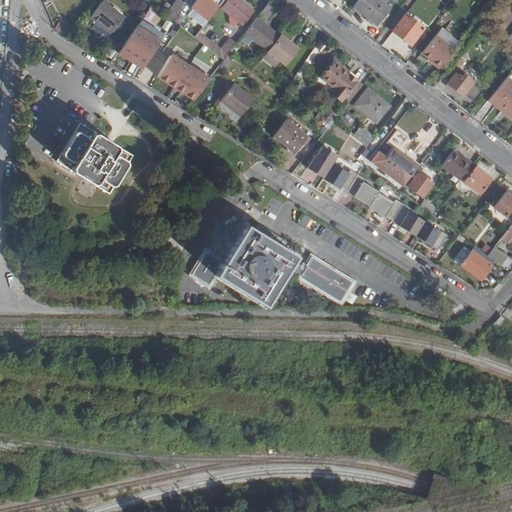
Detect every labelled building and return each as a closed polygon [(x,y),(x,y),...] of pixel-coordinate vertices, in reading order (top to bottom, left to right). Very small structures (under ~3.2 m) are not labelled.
[(232,0),(224,10),(232,16),(233,24),(237,27),(241,23),(245,26),(257,9),(245,0),(232,0)] [(378,0),(363,0),(356,9),(380,28),(393,11),(378,0)] [(105,1),(91,19),(112,35),(126,18),(105,1)] [(181,1),(169,16),(188,32),(192,27),(179,16),(187,6),(181,1)] [(275,11),(268,6),(260,17),(267,22),(275,11)] [(409,15),(395,32),(414,46),(427,28),(409,15)] [(144,18),(119,53),(137,64),(139,61),(143,63),(148,55),(151,57),(166,32),(144,18)] [(280,38),(257,19),(245,36),(267,54),(280,38)] [(209,33),(214,25),(207,21),(203,30),(209,33)] [(60,24),(57,29),(68,36),(72,31),(60,24)] [(223,31),(214,42),(210,47),(225,59),(229,56),(238,43),(223,31)] [(201,32),(197,38),(204,44),(210,47),(214,42),(201,32)] [(299,51),(281,37),(280,38),(267,54),(263,59),(274,69),(279,63),(285,68),(299,51)] [(433,65),(440,70),(455,51),(437,38),(424,55),(429,58),(434,63),(433,65)] [(473,101),(484,88),(467,75),(468,73),(463,69),(467,63),(465,62),(468,58),(464,54),(452,68),(458,72),(449,84),(465,96),(467,96),(473,101)] [(139,61),(137,64),(144,69),(151,57),(148,55),(143,63),(139,61)] [(157,77),(174,88),(175,86),(181,89),(180,91),(193,100),(209,80),(200,74),(200,73),(182,62),(182,63),(170,56),(157,77)] [(336,64),(320,83),(342,102),(358,82),(336,64)] [(507,112),(511,116),(511,84),(508,82),(491,103),(504,114),(507,112)] [(252,100),(233,85),(226,94),(223,92),(213,105),(234,122),(252,100)] [(367,88),(354,106),(375,122),(388,105),(367,88)] [(319,114),(316,118),(323,124),(327,120),(332,124),(339,115),(329,108),(322,117),(319,114)] [(511,123),(511,116),(507,112),(504,114),(503,116),(511,123)] [(287,121),(275,138),(296,155),(303,146),(306,148),(312,140),(309,138),(287,121)] [(79,123),(56,160),(108,193),(132,155),(79,123)] [(359,125),(350,136),(359,142),(365,147),(374,136),(359,125)] [(315,155),(307,168),(323,178),(322,179),(338,189),(339,187),(354,196),(361,201),(361,202),(369,206),(368,207),(376,212),(377,211),(399,225),(399,226),(430,245),(431,245),(438,248),(446,235),(408,212),(409,209),(395,200),(393,202),(377,193),(378,192),(363,182),(364,179),(350,170),(348,173),(332,163),(336,156),(321,147),(316,155),(315,155)] [(407,186),(420,169),(396,151),(389,159),(382,153),(374,163),(405,188),(407,186)] [(460,180),(472,165),(466,160),(464,161),(453,153),(442,166),(460,180)] [(476,166),(463,182),(479,195),(491,179),(476,166)] [(423,172),(420,169),(407,186),(423,199),(434,185),(429,182),(430,180),(422,174),(423,172)] [(511,197),(503,191),(492,205),(504,215),(511,204),(511,197)] [(293,252),(243,222),(221,256),(204,246),(189,269),(206,280),(213,270),(262,301),(286,264),(297,270),(295,274),(336,299),(349,280),(308,255),(300,266),(289,259),(293,252)] [(511,230),(511,226),(509,223),(498,237),(504,242),(511,230)] [(485,254),(473,245),(468,252),(460,246),(450,259),(478,279),(493,260),(485,254)] [(485,254),(493,260),(499,264),(505,256),(492,246),(485,254)]
